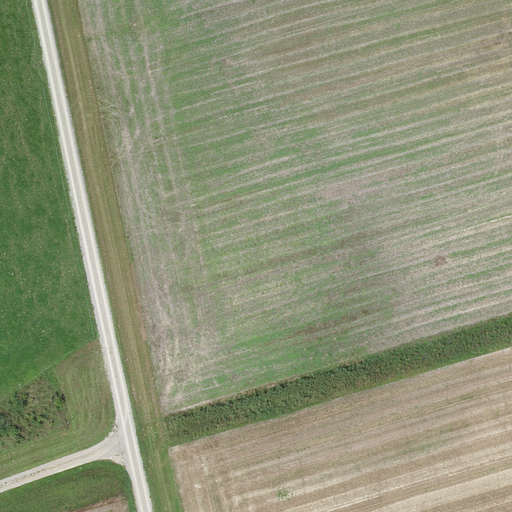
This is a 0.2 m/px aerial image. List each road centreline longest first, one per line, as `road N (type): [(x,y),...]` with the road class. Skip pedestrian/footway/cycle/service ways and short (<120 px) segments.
road 1 (track): [(146,511),(40,0)]
road 2 (track): [(130,443),(0,490)]
